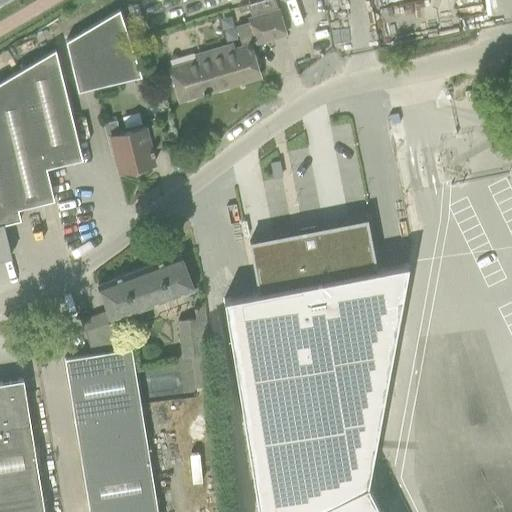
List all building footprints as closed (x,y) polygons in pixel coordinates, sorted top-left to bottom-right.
[(278,9),(277,9),(274,0),(261,0),(247,4),(247,5),(237,8),(239,13),(249,10),(251,16),(247,17),(255,45),(286,36),(278,9)] [(77,91),(141,76),(119,9),(65,41),(77,91)] [(211,91),(259,77),(250,44),(221,52),(220,47),(195,54),(197,60),(169,68),(178,101),(203,93),(203,95),(211,92),(211,91)] [(45,168),(82,159),(55,49),(0,81),(0,259),(11,257),(3,223),(20,219),(17,209),(53,200),(45,168)] [(145,127),(119,133),(116,120),(103,123),(111,155),(114,154),(118,172),(154,163),(152,153),(153,153),(152,148),(151,148),(145,127)] [(254,294),(222,299),(257,511),(380,511),(366,483),(407,263),(375,269),(366,219),(322,227),(322,228),(317,229),(316,226),(317,226),(316,224),(296,228),(297,230),(298,232),(292,233),(249,242),(256,281),(259,293),(254,294)] [(111,321),(193,289),(180,254),(97,285),(107,312),(111,321)] [(193,388),(215,385),(204,305),(194,306),(195,317),(175,320),(180,358),(189,357),(193,388)] [(107,312),(80,322),(92,354),(121,349),(111,321),(107,312)] [(74,421),(140,410),(130,348),(121,349),(92,354),(64,358),(74,421)] [(0,427),(30,423),(22,379),(0,382),(0,427)] [(88,511),(156,511),(140,410),(74,421),(88,511)] [(0,511),(44,511),(30,423),(0,427),(0,511)]
